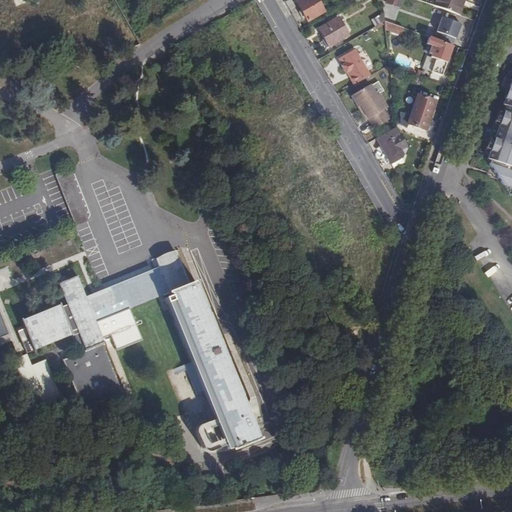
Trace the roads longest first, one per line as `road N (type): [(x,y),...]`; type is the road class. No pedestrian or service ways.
road 1 (unclassified): [(415,236),(338,509)]
road 2 (unclassified): [(415,236),(395,217),(265,0)]
road 3 (unclassified): [(496,0),(437,173)]
road 4 (primary): [(511,486),(338,509)]
road 5 (residential): [(511,276),(437,173)]
